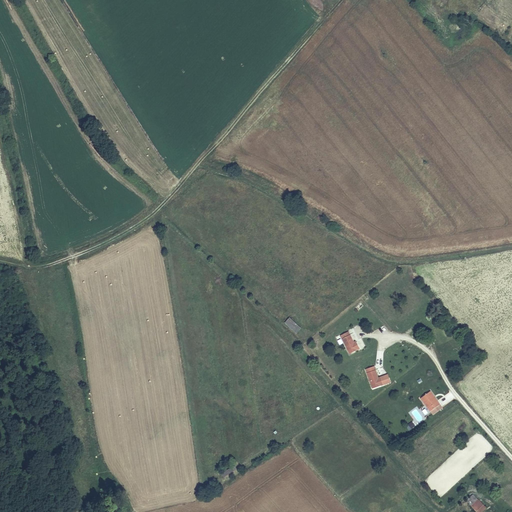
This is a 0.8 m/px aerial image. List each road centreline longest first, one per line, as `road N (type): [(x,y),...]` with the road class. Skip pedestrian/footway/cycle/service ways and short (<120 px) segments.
road 1 (track): [(0,261),(47,266),(86,252),(150,216),(201,164),(261,188),(385,263),(511,247)]
road 2 (track): [(201,164),(341,0)]
road 3 (track): [(30,267),(0,128)]
